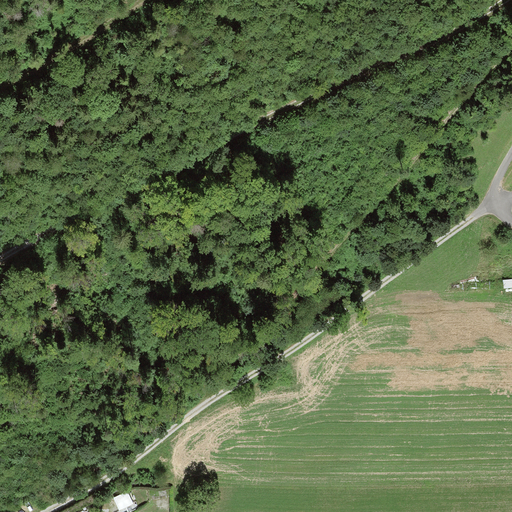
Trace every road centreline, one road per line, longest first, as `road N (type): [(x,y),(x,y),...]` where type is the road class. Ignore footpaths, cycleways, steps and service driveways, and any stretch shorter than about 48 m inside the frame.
road 1 (track): [(0,259),(508,0)]
road 2 (track): [(53,511),(145,458),(205,398),(310,336),(496,204)]
road 3 (track): [(205,398),(511,48)]
road 4 (track): [(137,0),(0,91)]
road 5 (track): [(0,285),(138,292)]
